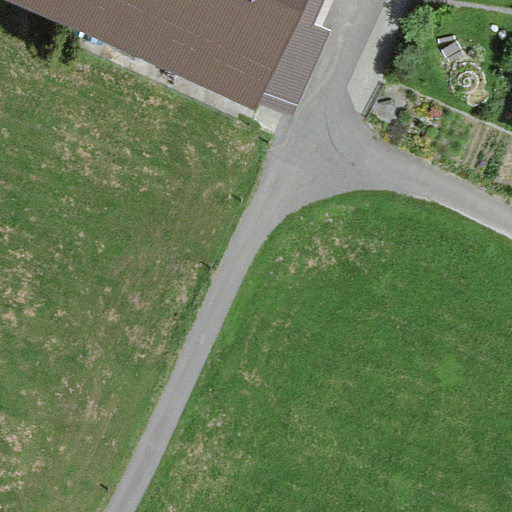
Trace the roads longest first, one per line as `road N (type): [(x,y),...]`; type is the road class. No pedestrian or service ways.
road 1 (track): [(511,247),(466,226),(258,196),(194,302),(100,511)]
road 2 (track): [(258,196),(350,0)]
